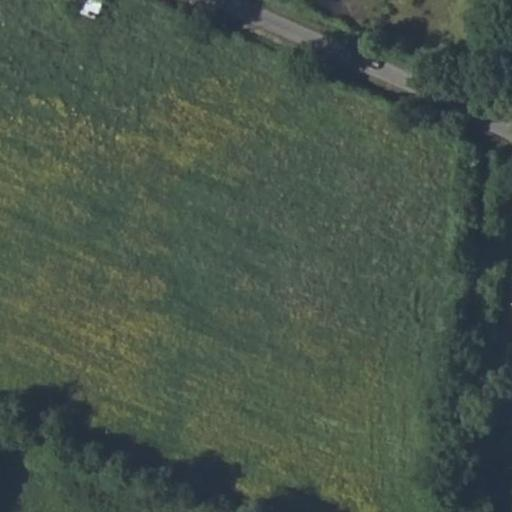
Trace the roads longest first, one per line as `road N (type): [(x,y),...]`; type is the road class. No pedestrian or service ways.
road 1 (track): [(495,121),(475,511)]
road 2 (unclassified): [(511,131),(221,0)]
